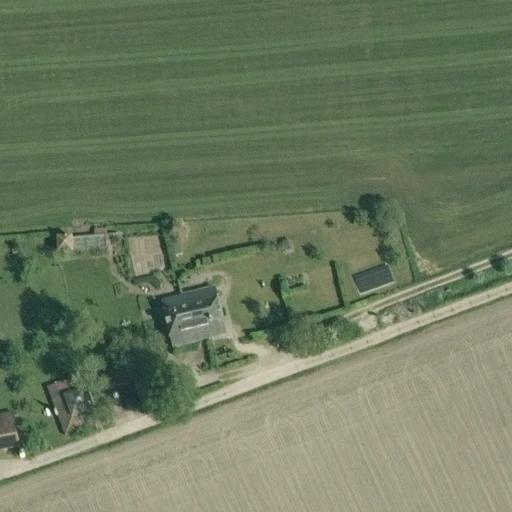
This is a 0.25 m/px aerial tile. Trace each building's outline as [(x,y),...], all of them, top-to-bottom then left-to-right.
[(57,254),(74,253),(73,252),(72,238),(72,237),(55,238),(57,254)] [(169,240),(172,258),(183,256),(180,238),(169,240)] [(215,289),(162,302),(173,348),(226,335),(215,289)] [(139,398),(167,391),(161,370),(134,376),(139,398)] [(98,426),(79,377),(46,388),(65,438),(98,426)] [(14,412),(0,414),(0,443),(19,440),(14,412)]
